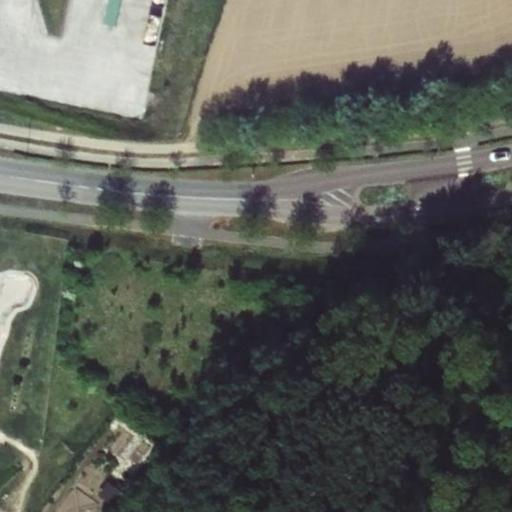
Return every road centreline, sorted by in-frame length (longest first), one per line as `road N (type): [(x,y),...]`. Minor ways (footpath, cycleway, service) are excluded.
road 1 (primary): [(123,191),(365,218),(511,200)]
road 2 (primary): [(511,156),(276,190),(123,191)]
road 3 (primary): [(0,175),(123,191)]
